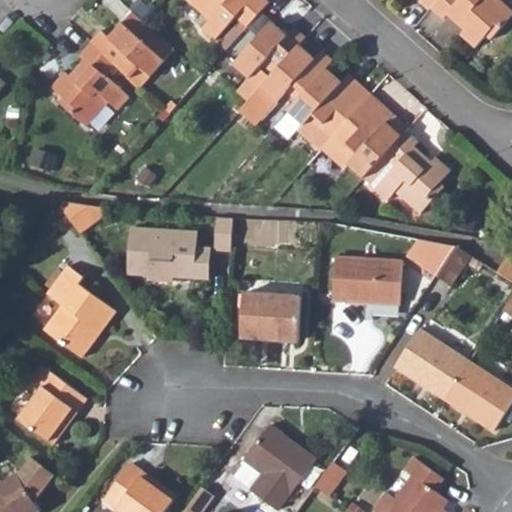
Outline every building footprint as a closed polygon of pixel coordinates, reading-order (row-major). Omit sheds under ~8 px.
[(236,18),(247,28),(270,2),(267,0),(188,0),(211,20),(203,29),(215,40),(236,18)] [(418,0),(417,2),(428,12),(431,9),(439,0),(418,0)] [(439,0),(431,9),(444,22),(448,16),(459,27),(467,19),(471,23),(464,31),(460,35),(475,50),(486,39),(491,42),(511,19),(511,13),(497,0),(439,0)] [(144,20),(134,11),(123,24),(165,62),(176,50),(144,20)] [(459,27),(464,31),(471,23),(467,19),(459,27)] [(263,69),(272,77),(301,45),(308,37),(296,27),(286,39),(282,36),(286,32),(274,21),(237,64),(254,80),(263,69)] [(102,31),(92,42),(116,64),(132,78),(143,88),(151,79),(165,62),(123,24),(116,33),(122,40),(118,45),(110,39),(102,31)] [(122,40),(116,33),(110,39),(118,45),(122,40)] [(107,75),(116,64),(92,42),(81,54),(86,57),(75,69),(84,78),(79,83),(70,75),(65,70),(52,85),(65,97),(60,101),(88,125),(109,103),(118,111),(131,97),(107,75)] [(311,54),(301,45),(272,77),(241,113),(256,127),(289,92),(299,100),(327,68),(334,60),(324,51),(317,59),(311,66),(305,61),(311,54)] [(317,59),(311,54),(305,61),(311,66),(317,59)] [(315,116),(337,134),(372,94),(349,74),(343,82),(337,89),(332,85),(338,78),(327,68),(299,100),(289,111),(306,126),(315,116)] [(84,78),(75,69),(70,75),(79,83),(84,78)] [(343,82),(338,78),(332,85),(337,89),(343,82)] [(372,94),(337,134),(327,145),(350,165),(360,154),(375,168),(408,130),(410,128),(372,94)] [(421,143),(408,130),(375,168),(367,178),(377,187),(390,199),(397,191),(422,212),(446,187),(442,182),(452,171),(438,157),(435,161),(426,169),(421,165),(429,157),(418,146),(421,143)] [(50,150),(29,147),(26,162),(47,166),(50,150)] [(350,165),(365,179),(367,178),(375,168),(360,154),(350,165)] [(435,161),(429,157),(421,165),(426,169),(435,161)] [(93,219),(95,206),(88,204),(63,198),(59,201),(80,229),(93,219)] [(103,217),(104,207),(95,206),(93,219),(80,229),(83,232),(103,217)] [(215,248),(231,249),(234,213),(217,212),(215,248)] [(131,224),(130,262),(151,264),(150,269),(150,274),(173,275),(173,270),(173,264),(196,266),(196,271),(209,272),(210,243),(197,242),(197,227),(131,224)] [(410,257),(420,265),(436,240),(423,237),(410,257)] [(420,265),(438,277),(459,247),(443,242),(436,240),(420,265)] [(454,288),(479,258),(461,248),(459,247),(438,277),(454,288)] [(408,255),(340,251),(337,295),(376,297),(375,307),(404,309),(408,255)] [(511,281),(511,258),(501,273),(511,281)] [(67,264),(47,294),(63,305),(47,330),(85,355),(97,337),(94,335),(105,320),(108,321),(117,307),(79,281),(83,275),(67,264)] [(248,290),(245,334),(283,336),(284,331),(300,332),(303,293),(248,290)] [(401,362),(450,395),(476,358),(427,324),(401,362)] [(511,408),(511,382),(476,358),(450,395),(499,428),(511,408)] [(48,382),(22,416),(56,443),(73,421),(69,418),(77,407),(82,410),(93,395),(47,360),(36,373),(48,382)] [(73,421),(82,410),(77,407),(69,418),(73,421)] [(309,477),(319,483),(331,466),(322,461),(324,458),(278,423),(252,458),(269,471),(257,487),(286,508),(309,477)] [(377,506),(385,511),(442,511),(452,498),(441,488),(449,477),(419,456),(411,467),(418,472),(401,495),(391,487),(377,506)] [(351,470),(336,459),(331,466),(319,483),(334,494),(351,470)] [(28,465),(17,472),(34,496),(45,489),(28,465)] [(133,466),(108,502),(121,511),(171,511),(181,500),(159,485),(157,488),(145,480),(147,477),(133,466)] [(13,467),(0,476),(0,511),(23,511),(38,501),(34,496),(17,472),(13,467)] [(159,485),(147,477),(145,480),(157,488),(159,485)] [(211,511),(221,499),(209,489),(192,511),(211,511)]
